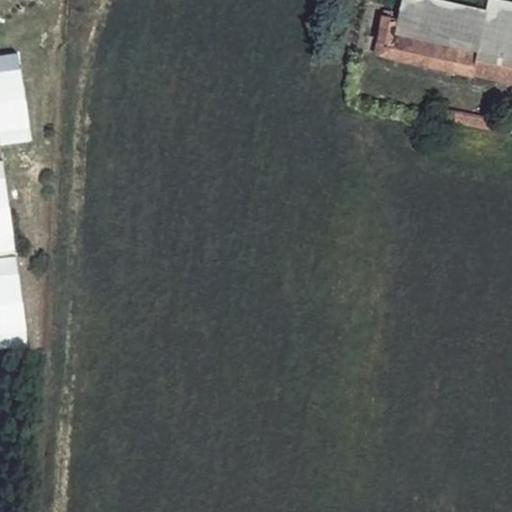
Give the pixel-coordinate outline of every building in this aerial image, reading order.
[(511,1),(503,0),(488,0),(487,10),(477,50),(401,34),(394,32),(397,18),(391,15),(392,11),(385,10),(376,51),(511,80),(511,1)] [(477,50),(487,10),(441,0),(409,0),(401,34),(477,50)] [(0,55),(0,144),(32,139),(20,53),(0,55)] [(511,122),(443,106),(440,119),(511,134),(511,130),(511,122)] [(0,354),(29,350),(18,267),(5,159),(0,159),(0,354)]
